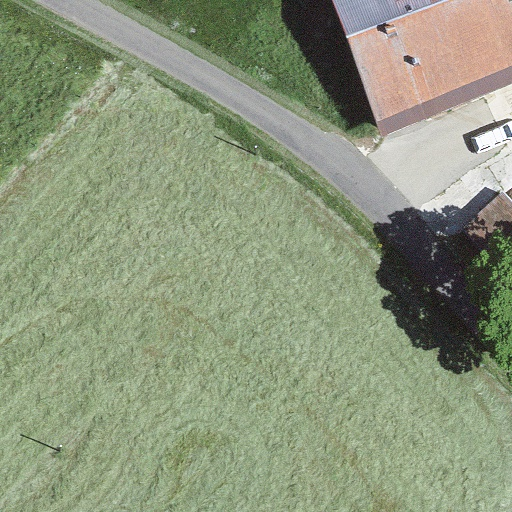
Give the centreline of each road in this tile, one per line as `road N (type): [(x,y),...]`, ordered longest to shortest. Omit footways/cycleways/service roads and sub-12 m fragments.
road 1 (track): [(349,169),(164,51),(66,0)]
road 2 (unclassified): [(511,348),(349,169)]
